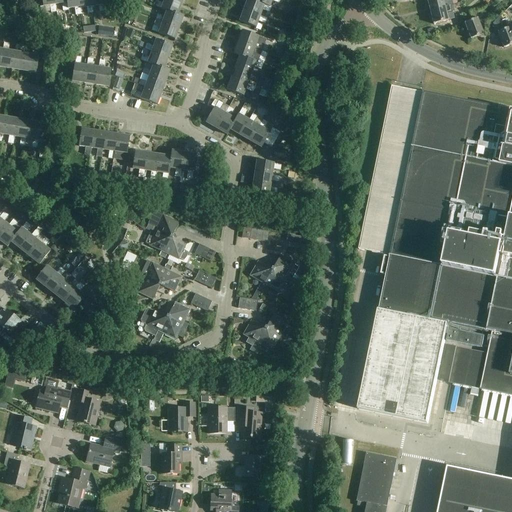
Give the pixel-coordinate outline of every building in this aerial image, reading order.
[(56,12),(55,5),(54,0),(42,0),(43,7),(50,6),(51,13),(56,12)] [(68,9),(66,0),(54,0),(55,5),(62,4),(63,11),(68,11),(68,9)] [(80,8),(79,0),(66,0),(68,9),(74,8),(75,16),(81,15),(80,8)] [(91,6),(92,6),(91,0),(79,0),(80,8),(86,7),(87,14),(93,13),(91,6)] [(91,0),(92,6),(98,5),(99,12),(104,12),(103,4),(104,4),(103,0),(91,0)] [(178,15),(182,4),(171,0),(164,0),(163,4),(156,1),(154,6),(160,8),(160,9),(167,11),(178,15)] [(247,0),(244,10),(260,16),(263,10),(270,13),(272,8),(270,7),(254,1),(250,0),(247,0)] [(427,0),(430,11),(453,5),(451,0),(444,0),(443,0),(427,0)] [(453,5),(430,11),(434,25),(449,21),(447,14),(454,12),(453,5)] [(267,19),(260,16),(244,10),(239,22),(256,28),(258,22),(265,24),(267,19)] [(477,19),(474,10),(469,12),(472,21),(464,23),(470,39),(483,34),(477,18),(477,19)] [(183,17),(178,15),(167,11),(164,17),(157,15),(155,20),(163,22),(179,29),(183,17)] [(509,28),(506,20),(502,21),(504,30),(497,33),(503,48),(511,44),(511,33),(510,28),(509,28)] [(175,40),(179,29),(163,22),(160,28),(153,26),(151,31),(158,33),(158,34),(175,40)] [(102,28),(101,35),(116,37),(116,29),(102,28)] [(243,32),(238,43),(255,49),(262,52),(264,45),(266,40),(243,32)] [(39,45),(40,37),(32,36),(31,43),(39,45)] [(152,52),(168,58),(172,47),(156,41),(154,47),(147,44),(145,50),(152,52)] [(4,43),(0,65),(0,67),(12,70),(15,52),(8,51),(9,44),(4,43)] [(238,43),(234,54),(240,56),(244,58),(250,60),(258,63),(260,57),(262,52),(255,49),(238,43)] [(24,72),(27,55),(20,53),(21,46),(16,45),(15,52),(12,70),(24,72)] [(27,55),(24,72),(36,74),(39,57),(32,56),(34,48),(28,47),(27,55)] [(277,57),(284,59),(287,50),(281,48),(277,57)] [(164,69),(168,58),(152,52),(150,58),(142,56),(141,61),(148,63),(148,64),(154,66),(164,69)] [(258,63),(250,60),(240,56),(236,68),(252,74),(254,67),(261,70),(263,65),(257,63),(258,63)] [(84,84),(87,67),(80,66),(81,58),(76,57),(75,65),(72,82),(84,84)] [(281,68),(283,60),(277,58),(275,66),(281,68)] [(96,86),(99,69),(92,68),(93,60),(88,59),(87,67),(84,84),(96,86)] [(99,69),(96,86),(108,87),(111,71),(104,70),(105,62),(100,61),(99,69)] [(170,72),(164,69),(154,66),(151,72),(144,69),(142,74),(150,77),(166,83),(170,72)] [(259,76),(252,74),(236,68),(231,79),(248,85),(250,79),(257,81),(259,76)] [(140,80),(138,85),(145,88),(162,94),(166,83),(150,77),(147,83),(140,80)] [(121,87),(123,80),(117,78),(115,85),(121,87)] [(255,88),(248,85),(231,79),(227,90),(244,96),(246,90),(253,92),(255,88)] [(270,90),(273,82),(266,80),(264,88),(270,90)] [(441,87),(460,91),(462,84),(442,80),(441,87)] [(511,110),(424,93),(392,86),(359,250),(390,256),(379,311),(359,411),(428,425),(448,325),(489,333),(492,334),(487,354),(456,348),(448,384),(511,396),(511,110)] [(465,91),(477,94),(479,89),(466,86),(465,91)] [(157,105),(162,94),(145,88),(143,94),(136,92),(134,97),(157,105)] [(264,106),(267,99),(261,97),(258,104),(264,106)] [(216,130),(225,114),(220,111),(224,105),(219,102),(215,109),(215,108),(206,124),(216,130)] [(230,130),(239,115),(235,120),(230,117),(234,111),(229,108),(225,115),(225,114),(216,130),(227,135),(230,130)] [(240,136),(249,121),(243,118),(247,112),(242,109),(239,115),(230,130),(240,136)] [(251,142),(259,127),(254,124),(257,118),(253,115),(249,121),(240,136),(251,142)] [(6,118),(3,135),(9,137),(8,144),(13,145),(15,138),(18,120),(6,118)] [(26,140),(30,123),(18,120),(15,138),(21,139),(20,146),(25,147),(26,140)] [(259,127),(251,142),(261,148),(265,142),(272,146),(280,133),(272,129),(270,133),(264,130),(268,124),(263,121),(259,127)] [(30,123),(26,140),(33,141),(32,148),(37,149),(38,142),(39,142),(42,125),(30,123)] [(91,149),(94,132),(82,130),(79,147),(86,148),(85,156),(90,156),(91,149)] [(103,151),(106,133),(94,132),(91,149),(98,150),(97,158),(102,158),(103,151)] [(115,153),(118,135),(106,133),(103,151),(110,152),(109,159),(114,160),(115,153)] [(128,162),(129,154),(127,154),(130,137),(118,135),(115,153),(114,160),(128,162)] [(286,160),(287,151),(275,149),(274,158),(286,160)] [(145,171),(147,154),(135,152),(133,170),(140,171),(139,178),(144,179),(145,171)] [(181,171),(184,154),(172,152),(171,158),(169,169),(176,170),(175,177),(180,178),(181,171)] [(157,173),(159,156),(147,154),(145,171),(151,172),(150,180),(156,181),(157,173)] [(184,154),(181,171),(187,172),(186,179),(192,180),(193,173),(196,156),(184,154)] [(169,169),(171,158),(159,156),(157,173),(163,174),(162,182),(167,182),(168,175),(169,175),(169,169)] [(31,167),(32,160),(23,158),(23,159),(22,165),(31,167)] [(41,162),(32,160),(31,167),(40,169),(41,162)] [(255,173),(272,176),(273,170),(280,171),(281,165),(274,164),(257,161),(255,173)] [(253,185),(270,188),(271,181),(279,182),(279,178),(272,176),(255,173),(253,185)] [(167,182),(166,191),(174,192),(176,179),(168,178),(167,182)] [(187,194),(189,185),(180,184),(179,193),(187,194)] [(278,189),(270,188),(253,185),(251,197),(268,200),(269,193),(277,194),(278,189)] [(0,198),(4,202),(8,197),(0,189),(0,198)] [(116,207),(112,213),(115,228),(122,220),(128,225),(132,219),(116,207)] [(170,238),(173,237),(179,224),(165,217),(166,214),(159,210),(155,212),(146,230),(151,232),(154,227),(159,229),(158,232),(170,238)] [(0,236),(9,226),(4,222),(8,217),(4,213),(0,217),(0,236)] [(11,243),(18,234),(13,230),(17,224),(13,221),(9,226),(0,236),(0,241),(7,247),(11,243)] [(20,250),(31,237),(26,233),(31,227),(26,224),(22,229),(18,234),(11,243),(20,250)] [(172,238),(173,237),(170,238),(158,232),(159,229),(154,227),(151,232),(145,244),(162,252),(162,251),(165,252),(171,240),(174,239),(172,238)] [(242,238),(250,240),(252,229),(244,228),(242,238)] [(30,258),(41,244),(36,240),(40,235),(36,231),(31,237),(20,250),(30,258)] [(60,238),(55,244),(59,247),(64,240),(60,238)] [(41,244),(30,258),(39,265),(50,252),(45,248),(49,242),(46,239),(41,244)] [(162,251),(162,252),(160,257),(165,259),(168,255),(179,260),(179,259),(183,261),(187,257),(188,253),(183,251),(186,245),(174,239),(171,240),(165,252),(162,251)] [(124,242),(119,247),(121,249),(128,251),(128,245),(124,242)] [(201,257),(205,248),(199,245),(195,255),(201,257)] [(206,260),(210,250),(205,248),(201,257),(206,260)] [(210,250),(206,260),(212,262),(216,253),(210,250)] [(83,257),(76,252),(75,251),(67,262),(75,268),(83,257)] [(127,254),(120,268),(129,272),(136,258),(127,254)] [(280,256),(273,269),(274,271),(286,278),(288,276),(292,278),(289,284),(294,287),(295,284),(297,281),(293,279),(296,275),(300,268),(295,265),(280,256)] [(90,261),(85,268),(90,272),(95,265),(90,261)] [(147,261),(141,273),(142,273),(147,276),(148,276),(146,279),(158,285),(159,287),(160,286),(162,286),(161,283),(167,271),(165,270),(147,261)] [(45,288),(56,275),(51,271),(56,265),(52,262),(47,267),(36,281),(45,288)] [(272,272),(271,269),(259,262),(251,276),(262,283),(256,292),(252,300),(258,301),(258,302),(267,286),(264,284),(272,272)] [(162,286),(164,288),(175,292),(182,278),(170,272),(172,268),(167,265),(165,270),(167,271),(161,283),(162,286)] [(132,268),(129,274),(139,279),(142,273),(141,273),(140,272),(132,268)] [(56,275),(45,288),(55,296),(66,282),(61,278),(65,272),(61,269),(56,275)] [(272,270),(271,269),(272,272),(264,284),(267,286),(278,293),(285,281),(289,284),(292,278),(288,276),(286,278),(274,271),(273,269),(272,270)] [(200,283),(205,274),(199,272),(195,281),(200,283)] [(147,276),(142,273),(139,279),(144,281),(139,293),(153,300),(159,287),(158,285),(146,279),(148,276),(147,276)] [(206,286),(210,277),(205,274),(200,283),(206,286)] [(64,303),(75,290),(70,286),(75,280),(71,276),(66,282),(55,296),(64,303)] [(210,277),(206,286),(211,289),(216,279),(210,277)] [(75,290),(64,303),(74,311),(85,298),(79,293),(84,287),(80,284),(75,290)] [(91,295),(101,303),(105,299),(95,291),(91,295)] [(97,308),(101,303),(91,295),(87,300),(97,308)] [(197,307),(201,297),(196,295),(191,304),(197,307)] [(201,297),(197,307),(202,309),(207,300),(201,297)] [(83,305),(93,313),(97,308),(87,300),(83,305)] [(212,302),(207,300),(202,309),(208,312),(212,302)] [(135,302),(127,304),(129,311),(138,309),(135,302)] [(186,330),(189,325),(184,322),(189,310),(175,304),(169,316),(170,319),(182,325),(180,328),(186,330)] [(89,318),(93,313),(83,305),(79,310),(89,318)] [(8,316),(2,311),(0,309),(0,334),(4,330),(10,335),(13,331),(18,335),(28,323),(20,317),(18,320),(10,313),(8,316)] [(145,331),(156,337),(158,332),(159,331),(162,332),(167,321),(166,317),(154,311),(154,312),(149,309),(146,310),(141,321),(142,323),(146,325),(145,326),(146,327),(144,329),(145,331)] [(187,330),(186,330),(180,328),(182,325),(170,319),(169,316),(168,318),(166,317),(167,321),(162,332),(159,331),(158,332),(156,337),(162,339),(164,334),(176,340),(177,336),(183,339),(185,337),(186,334),(187,330)] [(278,340),(278,341),(289,347),(292,341),(281,335),(288,324),(274,316),(266,328),(267,330),(279,337),(278,340)] [(265,331),(264,328),(252,321),(244,336),(249,338),(247,343),(252,346),(255,342),(258,343),(265,331)] [(271,352),(278,341),(278,340),(279,337),(267,330),(266,328),(266,329),(264,328),(265,331),(258,343),(255,342),(252,346),(252,347),(258,350),(260,345),(271,352)] [(485,338),(450,331),(447,342),(483,350),(485,338)] [(227,360),(225,365),(231,368),(234,363),(227,360)] [(44,387),(46,388),(45,393),(40,392),(36,409),(58,414),(59,408),(67,409),(71,393),(57,389),(59,382),(46,379),(44,387)] [(95,426),(101,403),(90,401),(92,394),(76,391),(73,402),(81,404),(76,422),(86,424),(86,423),(95,426)] [(121,406),(126,404),(122,395),(117,398),(121,406)] [(273,397),(263,398),(264,412),(274,412),(273,397)] [(169,433),(187,433),(186,418),(195,418),(194,404),(184,404),(184,409),(168,409),(169,433)] [(235,423),(235,410),(227,410),(227,409),(209,408),(208,435),(227,435),(227,423),(235,423)] [(259,440),(261,415),(254,414),(254,410),(238,409),(236,427),(243,428),(243,438),(259,440)] [(30,452),(35,428),(30,427),(31,421),(15,417),(13,425),(16,425),(11,446),(24,449),(24,450),(30,452)] [(122,443),(105,439),(103,448),(90,445),(86,462),(109,468),(113,453),(119,454),(119,453),(127,455),(130,442),(122,441),(122,443)] [(140,447),(140,468),(149,468),(149,447),(140,447)] [(181,459),(181,447),(166,447),(166,455),(162,455),(162,475),(179,475),(179,459),(181,459)] [(269,465),(269,451),(256,451),(256,458),(244,458),(244,478),(261,478),(261,465),(269,465)] [(24,488),(29,467),(16,464),(18,456),(7,453),(3,468),(10,470),(7,483),(24,488)] [(385,511),(396,460),(366,454),(356,502),(366,504),(364,511),(385,511)] [(86,489),(90,474),(74,470),(71,481),(62,479),(59,490),(61,490),(57,504),(77,509),(82,488),(86,489)] [(511,511),(511,483),(448,470),(438,511),(511,511)] [(169,511),(177,511),(181,493),(176,492),(176,484),(160,483),(158,494),(163,495),(160,510),(169,511)] [(230,508),(231,491),(219,491),(218,496),(211,495),(210,511),(218,511),(217,511),(237,511),(238,509),(230,508)] [(261,503),(260,511),(272,511),(273,503),(261,503)]
